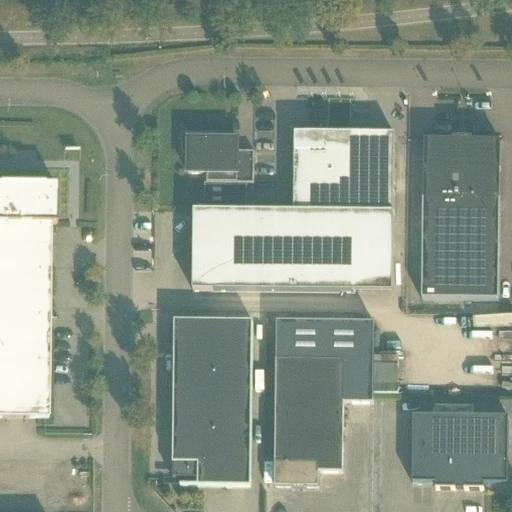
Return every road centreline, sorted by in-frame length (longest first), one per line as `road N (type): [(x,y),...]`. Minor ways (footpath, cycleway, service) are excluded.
road 1 (unclassified): [(511,71),(206,69),(156,87),(109,119)]
road 2 (unclassified): [(109,119),(123,172),(122,511)]
road 3 (unknown): [(123,306),(384,306),(409,340),(489,339)]
